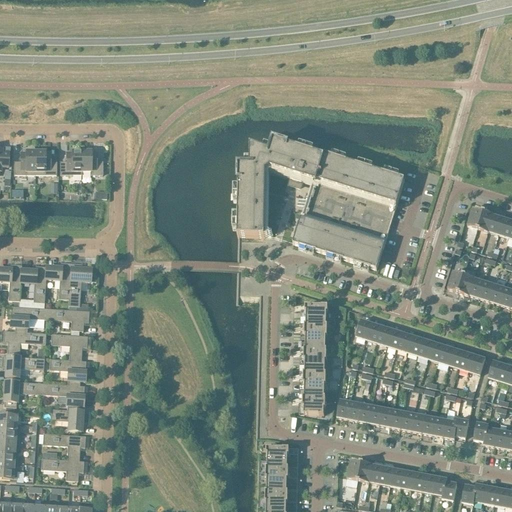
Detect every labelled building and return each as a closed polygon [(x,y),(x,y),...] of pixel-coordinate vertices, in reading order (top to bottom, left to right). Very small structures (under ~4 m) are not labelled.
[(273,143),(270,154),(250,148),(268,173),(270,171),(292,178),(289,187),(299,190),(302,181),(316,186),(316,183),(317,181),(324,160),(323,160),(288,149),(288,148),(273,143)] [(264,240),(266,175),(268,173),(250,148),(250,169),(238,169),(238,184),(239,184),(237,239),(264,240)] [(0,150),(0,172),(0,173),(0,168),(8,169),(9,153),(1,153),(1,151),(0,150)] [(35,178),(35,152),(28,152),(28,154),(25,153),(25,155),(20,155),(20,164),(13,164),(13,178),(35,178)] [(35,152),(35,178),(56,178),(56,164),(49,164),(49,155),(44,155),(44,154),(42,154),(42,152),(35,152)] [(81,177),(81,152),(74,152),(74,153),(71,153),(71,155),(66,155),(66,164),(59,164),(60,178),(81,177)] [(90,177),(102,177),(102,164),(95,164),(95,154),(90,154),(90,153),(88,153),(88,152),(81,152),(81,177),(81,174),(90,174),(90,177)] [(323,160),(324,160),(317,181),(316,183),(396,208),(397,206),(404,182),(324,157),(323,160)] [(317,181),(316,183),(316,186),(314,191),(310,190),(301,220),(300,223),(298,222),(294,235),(296,236),(295,239),(293,246),(376,272),(384,246),(385,244),(391,224),(396,208),(397,206),(317,181)] [(478,232),(483,214),(472,210),(467,228),(478,232)] [(488,235),(494,217),(483,214),(478,232),(488,235)] [(498,238),(504,221),(494,218),(494,217),(488,235),(489,235),(498,238)] [(509,241),(511,230),(511,223),(504,221),(498,238),(509,241)] [(68,309),(71,266),(60,266),(60,270),(46,269),(45,282),(59,283),(58,302),(68,302),(68,309)] [(71,266),(68,309),(68,313),(79,313),(79,309),(80,284),(95,285),(96,273),(81,272),(82,267),(71,266)] [(0,271),(0,283),(9,284),(7,303),(11,304),(11,309),(18,309),(18,304),(19,304),(20,285),(21,273),(21,268),(10,267),(10,272),(0,271)] [(21,273),(20,285),(34,286),(32,305),(32,310),(43,311),(44,306),(45,282),(46,269),(35,269),(34,274),(21,273)] [(458,295),(463,277),(453,274),(447,292),(458,295)] [(468,298),(474,280),(463,277),(458,295),(468,298)] [(479,301),(484,284),(474,281),(474,280),(468,298),(469,298),(479,301)] [(489,304),(494,287),(484,284),(479,301),(489,304)] [(499,307),(505,290),(494,287),(489,304),(499,307)] [(510,311),(511,302),(511,292),(505,290),(499,307),(510,311)] [(306,314),(306,320),(326,321),(326,314),(327,314),(327,308),(305,308),(305,314),(306,314)] [(46,323),(47,311),(43,311),(32,310),(18,309),(11,309),(10,329),(14,329),(14,334),(26,335),(27,321),(46,323)] [(47,311),(46,323),(71,324),(70,333),(70,338),(78,338),(78,334),(83,334),(83,325),(88,325),(89,314),(79,313),(68,313),(47,311)] [(301,332),(327,333),(327,327),(326,327),(326,321),(306,320),(306,327),(304,327),(304,332),(301,332)] [(366,343),(371,326),(361,322),(355,339),(366,343)] [(376,346),(382,329),(371,326),(366,343),(376,346)] [(387,349),(392,332),(382,329),(376,346),(387,349)] [(305,338),(305,344),(325,345),(325,338),(327,338),(327,333),(301,332),(304,332),(304,338),(305,338)] [(397,352),(402,335),(392,332),(387,349),(397,352)] [(26,335),(14,334),(3,334),(2,345),(7,345),(6,359),(19,360),(19,346),(45,348),(45,336),(26,335)] [(407,355),(413,339),(402,335),(397,352),(407,355)] [(86,350),(87,339),(51,337),(50,348),(69,349),(68,363),(81,364),(81,350),(86,350)] [(418,359),(423,342),(413,339),(407,355),(418,359)] [(428,362),(433,345),(423,342),(418,359),(428,362)] [(300,356),(326,357),(326,351),(325,351),(325,345),(305,344),(305,351),(304,351),(304,356),(300,356)] [(438,365),(444,348),(433,345),(428,362),(438,365)] [(449,368),(454,351),(444,348),(438,365),(449,368)] [(459,371),(464,355),(454,351),(449,368),(459,371)] [(469,375),(474,358),(464,355),(459,371),(469,375)] [(305,362),(305,368),(325,369),(325,362),(326,362),(326,357),(300,356),(304,356),(304,362),(305,362)] [(44,361),(19,360),(6,359),(1,358),(1,370),(5,370),(5,384),(17,385),(18,371),(43,372),(44,361)] [(469,375),(480,378),(485,361),(474,358),(469,375)] [(79,389),(79,384),(84,384),(85,364),(81,364),(68,363),(49,362),(49,373),(67,374),(67,388),(79,389)] [(498,384),(504,367),(493,364),(488,380),(498,384)] [(509,387),(511,376),(511,369),(504,367),(498,384),(509,387)] [(299,380),(326,381),(326,375),(325,375),(325,369),(305,368),(304,375),(303,374),(303,380),(299,380)] [(304,386),(304,392),(324,393),(324,386),(326,386),(326,381),(299,380),(303,380),(303,386),(304,386)] [(17,385),(5,384),(0,383),(0,394),(4,395),(3,410),(15,410),(16,396),(41,397),(42,386),(17,385)] [(65,408),(78,409),(82,409),(84,389),(79,389),(67,388),(42,386),(41,397),(66,399),(65,408)] [(299,404),(325,405),(325,399),(324,399),(324,393),(304,392),(304,399),(303,399),(303,404),(299,404)] [(336,420),(347,422),(351,404),(340,402),(336,420)] [(324,410),(325,410),(325,405),(299,404),(303,404),(302,410),(304,410),(303,416),(324,417),(324,410)] [(347,422),(358,424),(361,406),(351,404),(347,422)] [(358,424),(369,426),(372,408),(361,406),(358,424)] [(369,426),(379,428),(383,410),(372,408),(369,426)] [(379,428),(390,430),(393,412),(383,410),(379,428)] [(87,414),(50,412),(50,423),(69,424),(68,433),(80,434),(81,425),(86,425),(87,414)] [(390,430),(400,432),(404,414),(393,412),(390,430)] [(400,432),(411,434),(414,416),(404,414),(400,432)] [(411,434),(422,436),(425,418),(414,416),(411,434)] [(16,418),(0,417),(0,425),(19,427),(15,426),(16,418)] [(422,436),(432,438),(436,420),(425,418),(422,436)] [(432,438),(443,440),(446,423),(436,420),(432,438)] [(443,440),(454,442),(457,422),(457,421),(456,424),(446,423),(443,440)] [(468,424),(457,422),(454,442),(455,439),(465,441),(468,424)] [(19,427),(0,425),(0,433),(19,435),(19,427)] [(484,448),(487,427),(476,425),(473,443),(483,445),(483,447),(484,448)] [(494,450),(498,432),(488,430),(488,427),(487,427),(484,448),(494,450)] [(505,452),(508,434),(498,432),(494,450),(505,452)] [(0,441),(18,442),(19,435),(0,433),(0,441)] [(66,463),(79,464),(79,450),(84,450),(85,439),(43,436),(42,447),(67,449),(66,463)] [(18,443),(18,442),(0,441),(0,449),(18,450),(14,450),(14,442),(18,443)] [(0,456),(17,458),(18,450),(0,449),(0,456)] [(266,456),(267,456),(267,463),(287,463),(287,457),(298,457),(298,451),(266,450),(266,456)] [(0,464),(17,466),(17,465),(17,458),(0,456),(0,464)] [(79,464),(66,463),(41,461),(40,472),(65,474),(65,483),(77,484),(78,475),(83,475),(83,464),(79,464)] [(358,483),(361,465),(350,462),(347,481),(358,483)] [(287,463),(267,463),(267,469),(266,469),(266,475),(297,476),(297,472),(287,472),(287,463)] [(0,472),(16,474),(17,466),(0,464),(0,472)] [(368,485),(372,467),(361,465),(358,483),(368,485)] [(379,486),(382,469),(372,467),(368,485),(369,485),(379,486)] [(390,488),(393,471),(382,469),(379,486),(390,488)] [(400,490),(404,473),(393,471),(390,488),(400,490)] [(0,480),(16,482),(16,474),(0,472),(0,480)] [(411,492),(414,475),(404,473),(400,490),(411,492)] [(297,476),(265,475),(266,480),(267,480),(267,487),(287,487),(287,481),(298,481),(297,476)] [(422,495),(425,477),(414,475),(411,492),(422,495)] [(432,497),(436,479),(425,477),(422,495),(432,497)] [(442,502),(446,481),(436,479),(432,497),(442,498),(442,501),(442,502)] [(442,502),(453,504),(457,486),(446,484),(447,481),(446,481),(442,502)] [(287,487),(266,487),(266,493),(265,493),(265,499),(297,499),(297,494),(287,494),(287,487)] [(472,507),(476,487),(475,487),(475,490),(465,488),(461,505),(472,507)] [(484,506),(487,489),(476,487),(472,507),(473,507),(474,504),(484,506)] [(494,508),(497,491),(487,489),(484,506),(494,508)] [(505,510),(508,493),(497,491),(494,508),(505,510)] [(297,505),(297,499),(265,499),(265,504),(266,504),(266,511),(286,511),(286,505),(297,505)]
